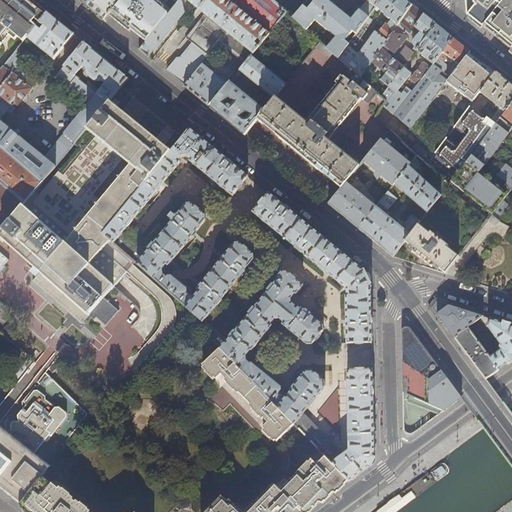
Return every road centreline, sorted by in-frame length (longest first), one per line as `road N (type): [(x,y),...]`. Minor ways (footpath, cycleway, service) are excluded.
road 1 (residential): [(402,292),(364,252),(56,0)]
road 2 (residential): [(398,458),(391,308),(402,292)]
road 3 (residential): [(398,458),(511,373)]
